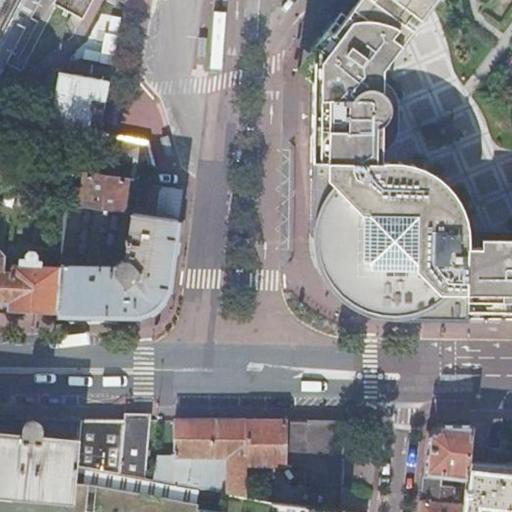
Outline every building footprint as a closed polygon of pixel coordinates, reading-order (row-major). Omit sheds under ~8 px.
[(56,0),(54,4),(84,21),(94,0),(56,0)] [(385,315),(391,321),(504,323),(511,322),(511,232),(509,232),(474,232),(467,232),(464,218),(459,206),(453,196),(452,194),(443,184),(432,175),(420,169),(411,166),(397,163),(384,163),(381,163),(381,156),(385,154),(389,151),(392,148),(395,144),(396,139),(397,135),(398,133),(398,103),(396,98),(393,92),(389,87),(384,83),(383,83),(382,72),(401,47),(431,7),(435,0),(359,0),(344,20),(339,21),(338,24),(336,22),(310,56),(320,64),(313,74),(312,84),(309,236),(315,242),(316,255),(320,267),(326,279),(332,286),(334,290),(339,294),(344,299),(355,306),(367,311),(380,314),(385,315)] [(20,97),(20,101),(21,105),(23,108),(26,111),(30,112),(33,112),(37,112),(40,110),(43,107),(44,104),(45,101),(45,97),(43,93),(41,91),(38,89),(34,88),(30,87),(27,89),(23,91),(21,94),(20,97)] [(99,165),(153,174),(154,169),(146,145),(103,138),(99,165)] [(32,185),(30,199),(65,204),(121,212),(122,205),(126,182),(85,176),(82,190),(67,188),(67,190),(32,185)] [(137,208),(122,205),(121,212),(126,214),(177,220),(181,191),(152,186),(151,186),(148,208),(137,206),(137,208)] [(119,261),(126,214),(121,212),(65,204),(60,261),(119,261)] [(119,261),(60,261),(60,269),(56,313),(132,316),(148,314),(159,307),(165,298),(168,284),(177,220),(126,214),(119,261)] [(2,273),(0,272),(0,302),(9,303),(9,310),(56,313),(60,269),(41,268),(42,262),(39,262),(39,259),(38,259),(38,254),(35,251),(28,251),(24,255),(24,266),(11,266),(11,273),(2,273)] [(146,413),(120,413),(119,420),(115,475),(144,480),(146,413)] [(0,511),(71,511),(74,484),(76,468),(80,421),(30,419),(0,418),(0,511)] [(119,420),(80,421),(76,468),(115,475),(119,420)] [(175,422),(174,458),(157,458),(157,482),(174,485),(174,479),(191,479),(192,483),(228,484),(228,495),(244,498),(245,479),(245,467),(246,444),(247,423),(175,422)] [(303,487),(304,487),(341,488),(342,424),(305,424),(289,424),(247,423),(246,444),(245,467),(251,467),(288,468),(303,468),(303,487)] [(428,434),(421,502),(451,505),(452,488),(440,486),(441,479),(466,481),(468,466),(472,424),(440,424),(428,434)] [(463,507),(462,506),(461,511),(511,511),(511,473),(506,473),(487,471),(487,468),(468,466),(466,481),(463,507)] [(71,511),(272,511),(273,502),(244,498),(228,495),(225,494),(221,511),(204,511),(197,511),(198,505),(74,484),(71,511)] [(349,511),(273,502),(272,511),(349,511)] [(421,502),(419,511),(461,511),(462,506),(451,505),(421,502)]
